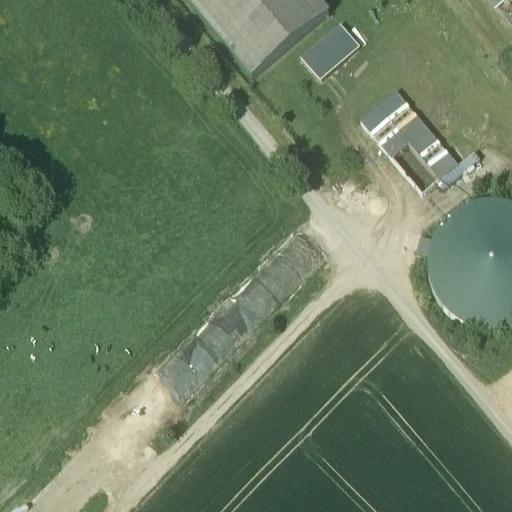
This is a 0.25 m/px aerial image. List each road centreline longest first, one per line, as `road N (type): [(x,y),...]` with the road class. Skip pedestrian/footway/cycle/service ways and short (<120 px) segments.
road 1 (track): [(138,0),(511,436)]
road 2 (track): [(112,511),(357,262)]
